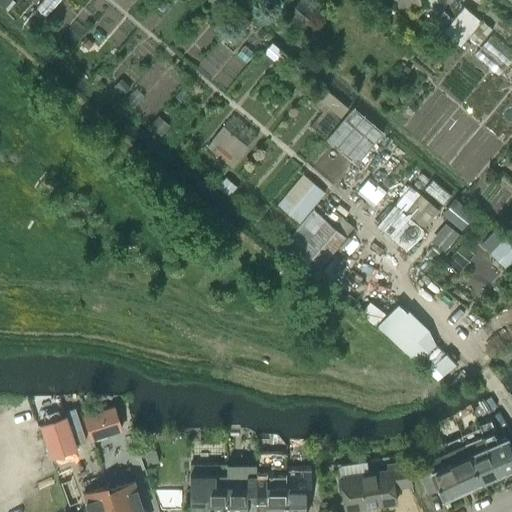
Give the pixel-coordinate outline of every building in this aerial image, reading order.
[(13,0),(0,0),(0,3),(7,9),(14,1),(13,0)] [(43,0),(37,7),(45,14),(57,0),(43,0)] [(444,28),(443,30),(444,31),(445,32),(446,34),(447,34),(448,35),(449,36),(450,36),(451,38),(452,38),(455,41),(457,42),(459,43),(460,43),(462,42),(462,40),(464,38),(464,37),(468,34),(468,33),(471,30),(474,27),(475,26),(475,25),(477,23),(478,23),(478,24),(478,25),(477,26),(477,27),(476,27),(475,28),(474,29),(474,30),(473,32),(472,33),(471,34),(471,35),(470,36),(470,37),(472,38),(473,38),(473,39),(474,40),(475,41),(476,41),(477,42),(478,42),(478,41),(479,41),(479,40),(480,40),(482,38),(483,38),(483,37),(484,36),(485,35),(486,35),(486,34),(487,33),(488,32),(488,31),(490,29),(490,28),(483,22),(481,22),(478,22),(480,21),(480,19),(479,19),(478,18),(477,17),(476,16),(473,13),(471,12),(470,11),(469,10),(468,9),(467,9),(466,7),(465,7),(465,6),(464,6),(463,6),(462,6),(461,8),(460,9),(459,10),(458,11),(457,12),(456,14),(455,15),(454,16),(453,17),(449,21),(449,23),(447,24),(447,25),(446,26),(444,28)] [(88,39),(83,44),(88,49),(93,43),(88,39)] [(272,41),(264,51),(273,59),(281,49),(272,41)] [(121,78),(114,86),(123,94),(130,86),(121,78)] [(314,101),(314,103),(315,105),(316,105),(317,107),(318,107),(319,108),(319,112),(319,113),(319,114),(320,113),(320,114),(319,114),(318,114),(318,116),(317,116),(317,117),(317,119),(316,119),(316,120),(316,121),(315,121),(316,124),(316,125),(317,126),(319,128),(320,130),(321,130),(323,130),(324,130),(326,131),(327,130),(329,129),(330,128),(330,127),(331,126),(332,125),(333,123),(335,122),(335,121),(337,120),(337,119),(338,119),(340,117),(340,116),(343,114),(343,113),(343,112),(344,112),(344,111),(346,109),(347,108),(347,107),(347,106),(346,106),(346,105),(344,103),(343,103),(341,100),(340,100),(338,99),(338,98),(337,98),(337,97),(335,97),(333,95),(332,94),(330,92),(329,92),(329,91),(328,91),(328,90),(327,90),(326,89),(325,89),(324,89),(323,91),(322,92),(321,93),(318,96),(317,97),(317,98),(314,101)] [(353,106),(326,139),(356,164),(383,132),(353,106)] [(158,115),(149,125),(161,135),(169,125),(158,115)] [(208,144),(208,146),(210,148),(212,149),(213,150),(215,154),(216,155),(217,156),(218,156),(219,157),(222,159),(224,160),(226,161),(227,160),(229,158),(230,158),(230,157),(231,157),(232,157),(234,155),(237,156),(238,155),(240,153),(240,151),(242,149),(242,148),(243,148),(243,147),(244,146),(244,144),(243,143),(241,141),(240,140),(239,139),(238,138),(237,138),(236,137),(232,133),(231,133),(230,131),(229,130),(229,129),(228,129),(228,128),(227,128),(227,127),(227,126),(226,126),(224,126),(222,126),(221,127),(221,128),(219,129),(219,130),(217,132),(215,135),(214,136),(213,136),(213,137),(213,138),(212,139),(211,140),(208,144)] [(470,180),(503,145),(483,126),(450,160),(470,180)] [(302,173),(277,204),(299,222),(324,191),(302,173)] [(226,177),(218,186),(228,195),(236,186),(226,177)] [(410,185),(394,204),(421,227),(437,209),(410,185)] [(455,198),(442,213),(461,229),(473,214),(455,198)] [(313,208),(285,241),(297,251),(291,259),(316,280),(326,268),(322,265),(347,236),(346,235),(353,226),(334,209),(326,219),(313,208)] [(446,219),(432,237),(446,248),(460,230),(446,219)] [(511,244),(495,228),(481,244),(505,266),(511,258),(511,244)] [(362,311),(378,322),(387,310),(371,299),(362,311)] [(429,329),(408,309),(406,311),(397,303),(377,324),(417,363),(419,361),(426,367),(442,350),(436,344),(428,351),(417,341),(429,329)] [(455,362),(446,352),(427,370),(436,381),(455,362)] [(115,405),(82,415),(90,440),(123,430),(115,405)] [(66,414),(39,423),(50,457),(77,448),(66,414)] [(479,419),(501,471),(511,466),(511,443),(509,436),(498,440),(493,429),(492,430),(488,421),(485,416),(479,419)] [(501,471),(479,419),(476,420),(482,434),(467,441),(483,479),(501,471)] [(448,449),(465,487),(483,479),(467,441),(448,449)] [(288,449),(259,449),(258,500),(268,500),(268,511),(287,511),(288,482),(288,449)] [(430,469),(428,470),(419,473),(427,491),(441,485),(445,495),(465,487),(448,449),(426,459),(430,469)] [(368,471),(367,459),(343,462),(344,474),(348,508),(397,503),(395,488),(412,486),(409,461),(392,463),(393,468),(368,471)] [(208,463),(190,463),(190,509),(208,509),(208,510),(207,511),(229,511),(229,473),(227,473),(227,463),(208,463)] [(300,482),(288,482),(287,511),(308,511),(308,472),(300,472),(300,482)] [(239,473),(229,473),(229,511),(248,511),(248,500),(258,500),(258,474),(258,473),(255,473),(239,473)] [(144,511),(134,480),(109,488),(116,511),(144,511)] [(116,511),(109,488),(107,483),(83,492),(89,511),(116,511)] [(182,489),(153,489),(162,509),(182,509),(182,489)]
